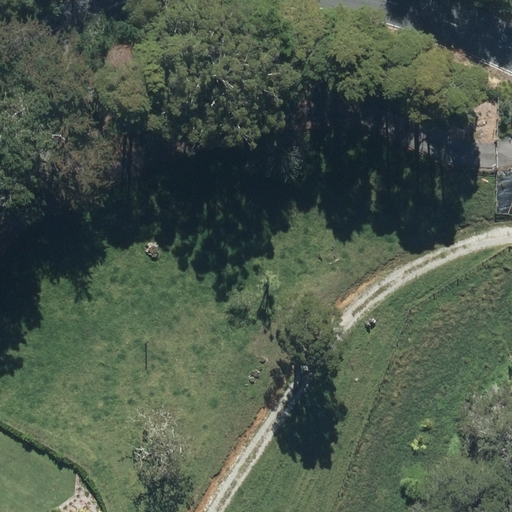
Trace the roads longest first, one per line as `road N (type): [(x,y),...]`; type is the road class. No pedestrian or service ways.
road 1 (tertiary): [(288,0),(375,8),(511,52)]
road 2 (tertiary): [(0,64),(87,21),(216,0)]
